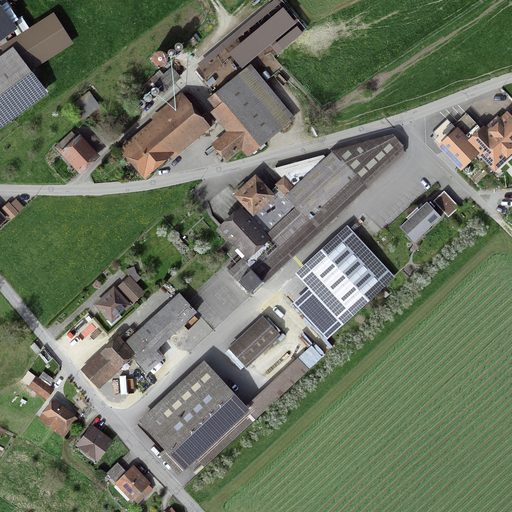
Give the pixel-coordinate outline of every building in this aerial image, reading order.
[(0,0),(0,30),(14,20),(0,0)] [(18,48),(0,60),(0,132),(53,95),(38,73),(77,45),(56,15),(15,44),(18,48)] [(159,51),(154,54),(152,59),(153,64),(158,69),(165,68),(169,64),(170,57),(167,53),(163,51),(159,51)] [(249,153),(290,120),(247,67),(203,102),(228,132),(213,144),(225,158),(242,145),(249,153)] [(155,86),(152,88),(151,93),(155,96),(160,95),(162,90),(159,86),(155,86)] [(84,120),(101,109),(90,92),(73,103),(84,120)] [(202,124),(207,130),(215,123),(202,108),(198,111),(183,93),(153,118),(154,120),(121,148),(143,174),(202,124)] [(147,93),(145,95),(144,99),(148,103),(153,101),(154,97),(151,93),(147,93)] [(140,100),(137,102),(137,107),(140,110),(146,109),(147,104),(144,100),(140,100)] [(494,165),(511,148),(511,120),(508,116),(488,135),(467,114),(455,125),(459,129),(479,150),(494,165)] [(81,176),(102,157),(75,128),(54,148),(81,176)] [(479,150),(459,129),(441,146),(461,167),(479,150)] [(274,185),(277,188),(271,192),(276,197),(256,215),(269,232),(268,233),(270,237),(250,253),(231,271),(250,293),(410,142),(399,131),(395,134),(330,153),(277,169),(285,176),(274,185)] [(276,197),(271,192),(256,176),(233,197),(241,205),(253,217),(256,215),(276,197)] [(460,206),(444,190),(433,201),(449,217),(460,206)] [(2,209),(12,220),(25,209),(16,199),(12,203),(10,202),(2,209)] [(399,226),(414,241),(441,215),(426,200),(399,226)] [(244,247),(250,253),(270,237),(268,233),(269,232),(256,215),(253,217),(241,205),(218,225),(240,251),(244,247)] [(0,211),(0,229),(9,220),(0,211)] [(343,322),(393,277),(347,228),(298,273),(343,322)] [(117,289),(133,305),(146,294),(130,277),(117,289)] [(113,285),(92,305),(114,327),(135,307),(133,305),(117,289),(113,285)] [(139,362),(156,346),(196,310),(180,293),(135,333),(130,328),(84,369),(97,384),(131,353),(139,362)] [(89,312),(76,323),(83,332),(96,321),(89,312)] [(244,371),(284,338),(263,314),(224,347),(244,371)] [(95,322),(83,332),(88,338),(100,328),(95,322)] [(40,350),(35,343),(31,345),(37,353),(40,350)] [(156,346),(139,362),(147,370),(164,356),(156,346)] [(202,469),(311,372),(292,351),(241,396),(207,358),(137,421),(184,472),(195,462),(202,469)] [(136,364),(105,392),(112,401),(144,373),(136,364)] [(41,378),(37,376),(28,389),(48,403),(52,398),(57,391),(50,386),(55,379),(45,372),(41,378)] [(61,426),(68,432),(79,418),(52,398),(48,403),(41,413),(49,419),(44,425),(55,433),(61,426)] [(116,442),(93,425),(76,447),(103,465),(116,442)] [(128,473),(117,462),(106,473),(119,487),(120,485),(137,504),(153,490),(133,468),(128,473)]
